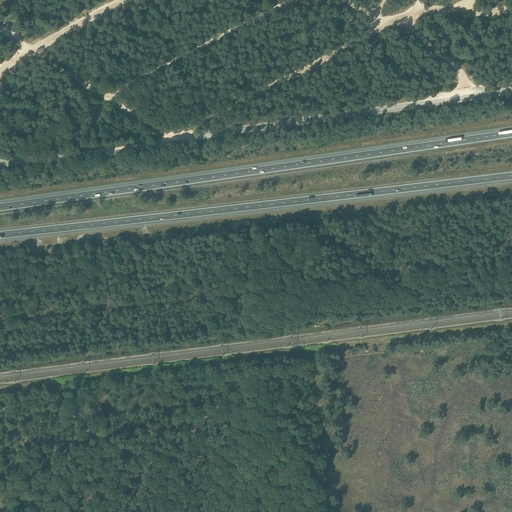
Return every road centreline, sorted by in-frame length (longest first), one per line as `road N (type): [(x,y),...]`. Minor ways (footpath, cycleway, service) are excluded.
road 1 (track): [(511,335),(337,357),(314,367),(315,383),(274,395),(165,396),(119,413),(79,418),(47,408),(3,422)]
road 2 (motorway): [(511,133),(0,207)]
road 3 (track): [(511,327),(0,392)]
road 4 (motorway): [(0,235),(511,175)]
road 5 (unknown): [(163,142),(106,99),(292,0)]
road 6 (track): [(348,0),(380,20),(406,23),(460,72),(471,96)]
road 7 (unknown): [(258,94),(391,21)]
road 8 (track): [(0,71),(125,0)]
